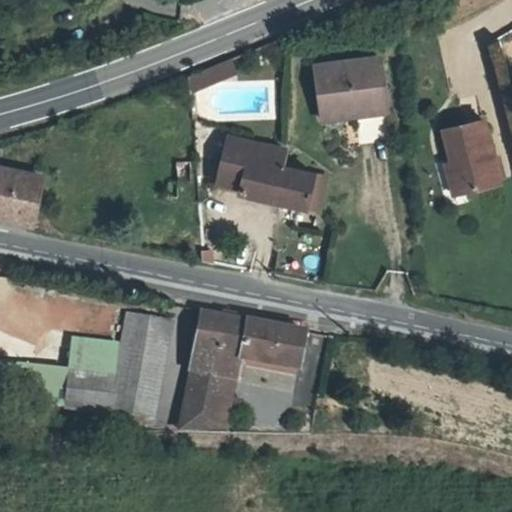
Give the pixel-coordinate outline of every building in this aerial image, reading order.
[(231,58),(219,63),(223,75),(236,71),(231,58)] [(337,107),(378,104),(374,60),(310,66),(314,119),(339,117),(337,107)] [(223,75),(219,63),(196,72),(200,83),(223,75)] [(200,83),(196,72),(187,76),(188,87),(200,83)] [(379,114),(378,104),(337,107),(339,117),(379,114)] [(483,123),(442,132),(457,194),(497,185),(483,123)] [(282,149),(226,136),(217,187),(238,191),(237,197),(317,214),(322,186),(310,183),(311,175),(279,168),(282,149)] [(40,184),(0,175),(0,219),(29,225),(40,184)] [(216,264),(217,254),(204,253),(204,261),(216,264)] [(200,310),(190,369),(236,378),(241,355),(296,367),(303,331),(200,310)] [(116,375),(70,370),(65,408),(155,420),(175,320),(125,312),(116,375)] [(225,431),(236,378),(190,369),(179,428),(225,431)]
